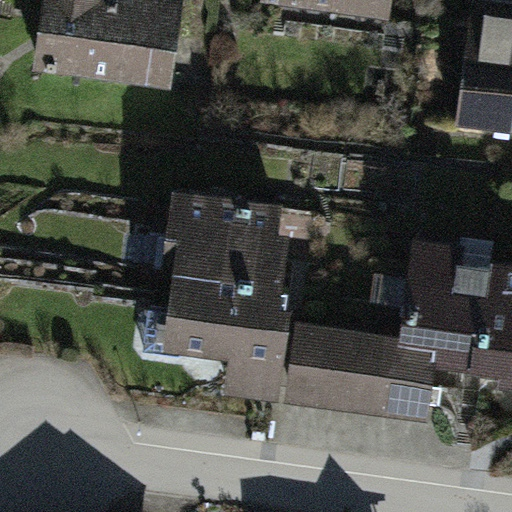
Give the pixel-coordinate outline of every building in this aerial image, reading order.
[(45,0),(36,66),(174,87),(186,0),(45,0)] [(267,0),(392,19),(394,0),(267,0)] [(511,0),(478,0),(463,119),(511,126),(511,0)] [(177,188),(168,264),(291,279),(301,204),(177,188)] [(442,373),(473,377),(493,240),(419,229),(405,325),(303,310),(290,395),(436,416),(442,373)] [(511,242),(493,240),(473,377),(511,382),(511,242)] [(168,264),(159,338),(227,346),(222,386),(277,393),(291,279),(168,264)]
